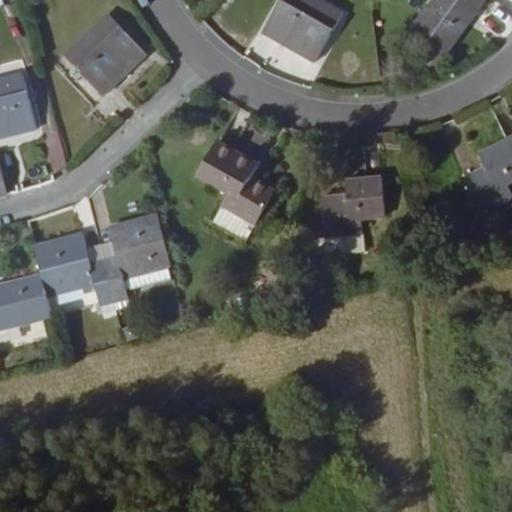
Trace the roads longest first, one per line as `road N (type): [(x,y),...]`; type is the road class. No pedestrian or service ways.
road 1 (residential): [(206,56),(286,108),(372,119),(458,102),(511,68)]
road 2 (residential): [(206,56),(90,179),(70,193),(0,211)]
